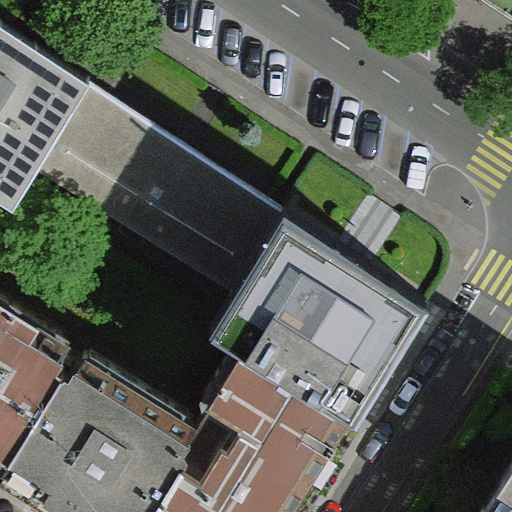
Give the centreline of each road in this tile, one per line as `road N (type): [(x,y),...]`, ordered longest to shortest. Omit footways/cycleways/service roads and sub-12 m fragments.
road 1 (tertiary): [(265,0),(511,162)]
road 2 (residential): [(364,511),(511,274)]
